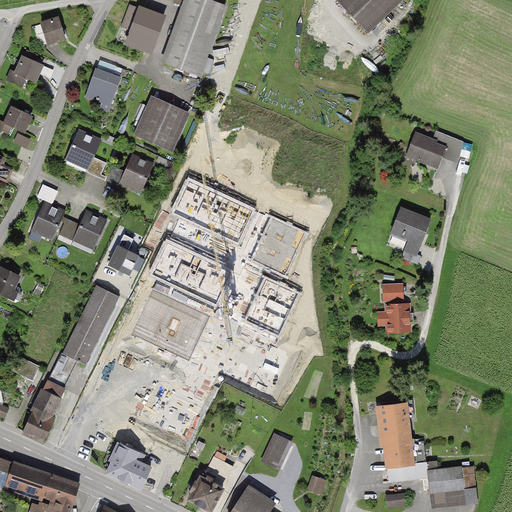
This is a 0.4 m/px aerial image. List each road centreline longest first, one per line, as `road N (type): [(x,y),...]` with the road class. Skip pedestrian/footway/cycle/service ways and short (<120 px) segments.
road 1 (residential): [(345,511),(360,442),(355,344),(370,339),(399,351),(421,339),(465,162)]
road 2 (residential): [(74,471),(124,365),(189,395),(261,205)]
road 3 (residential): [(0,239),(104,8)]
